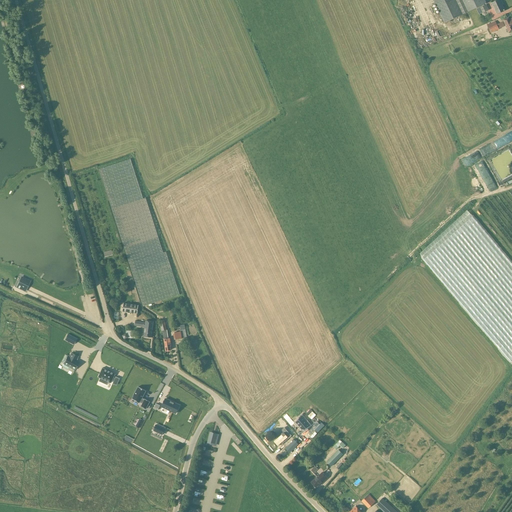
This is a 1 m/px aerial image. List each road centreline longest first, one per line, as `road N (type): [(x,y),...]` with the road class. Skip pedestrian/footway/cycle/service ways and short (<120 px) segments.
road 1 (unclassified): [(222,402),(114,335),(15,0)]
road 2 (unclassified): [(321,511),(222,402)]
road 3 (unclassified): [(175,511),(196,437),(222,402)]
